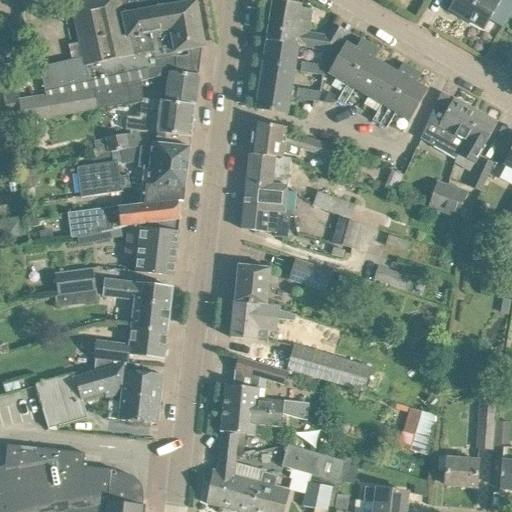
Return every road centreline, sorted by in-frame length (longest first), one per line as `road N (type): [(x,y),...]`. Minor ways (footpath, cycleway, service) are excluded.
road 1 (tertiary): [(174,511),(233,0)]
road 2 (residential): [(511,98),(342,0)]
